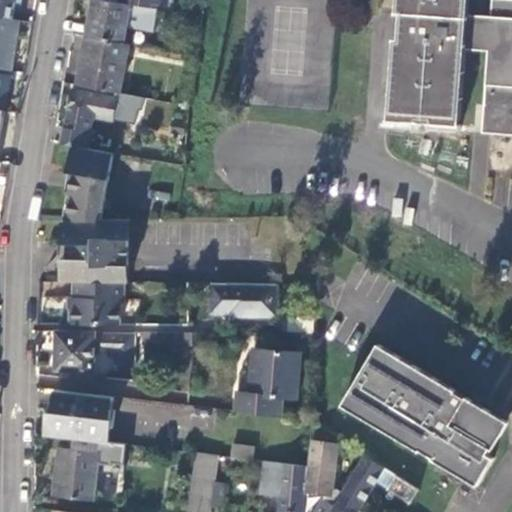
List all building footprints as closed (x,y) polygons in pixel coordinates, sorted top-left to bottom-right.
[(0,0),(0,17),(12,19),(15,0),(0,0)] [(110,0),(94,0),(87,36),(124,43),(128,23),(152,27),(155,7),(132,3),(110,0)] [(131,0),(132,3),(155,7),(166,9),(167,0),(131,0)] [(467,49),(469,15),(470,0),(397,0),(396,14),(401,14),(400,27),(399,40),(394,39),(388,121),(389,121),(409,123),(461,126),(467,49)] [(511,0),(492,0),(491,16),(511,17),(511,0)] [(511,17),(491,16),(480,15),(469,15),(467,49),(487,50),(482,120),(481,133),(511,135),(511,17)] [(0,68),(11,70),(19,20),(12,19),(0,17),(0,68)] [(121,92),(130,44),(124,43),(87,36),(78,84),(116,91),(121,92)] [(187,55),(197,57),(199,45),(190,43),(187,55)] [(0,109),(2,110),(3,110),(10,75),(0,73),(0,109)] [(112,118),(115,98),(72,89),(62,144),(74,146),(85,148),(90,116),(111,120),(112,118)] [(130,116),(134,95),(121,92),(116,91),(115,98),(112,118),(125,120),(130,116)] [(104,219),(115,153),(85,148),(74,146),(69,172),(74,173),(70,193),(73,193),(69,220),(104,219)] [(130,282),(131,218),(104,219),(69,220),(65,220),(63,281),(74,281),(80,281),(127,282),(130,282)] [(127,282),(80,281),(78,297),(74,297),(70,297),(69,324),(135,325),(135,298),(127,298),(127,282)] [(276,315),(277,284),(211,283),(211,313),(228,313),(228,314),(276,315)] [(163,335),(161,323),(136,326),(137,338),(163,335)] [(136,361),(136,332),(95,332),(95,333),(57,333),(57,369),(74,370),(74,378),(95,378),(95,353),(116,353),(116,361),(136,361)] [(434,461),(479,488),(496,460),(489,456),(506,429),(467,405),(469,401),(458,394),(459,393),(381,346),(345,407),(422,453),(423,452),(435,460),(434,461)] [(236,411),(280,416),(282,397),(298,398),(301,353),(254,349),(252,374),(251,392),(238,391),(236,411)] [(240,373),(238,391),(251,392),(252,374),(240,373)] [(109,441),(115,396),(55,389),(49,433),(109,441)] [(123,397),(119,410),(137,415),(141,402),(123,397)] [(314,441),(307,491),(333,494),(338,444),(314,441)] [(229,457),(251,459),(253,447),(231,444),(229,457)] [(55,494),(96,500),(100,469),(109,470),(111,453),(60,447),(55,494)] [(215,483),(219,455),(197,452),(188,511),(196,511),(210,511),(212,504),(215,483)] [(307,491),(309,467),(264,461),(260,493),(281,495),(279,511),(269,511),(268,511),(267,511),(301,511),(304,491),(307,491)] [(215,483),(212,504),(224,506),(227,484),(215,483)] [(346,511),(329,502),(322,511),(346,511)]
